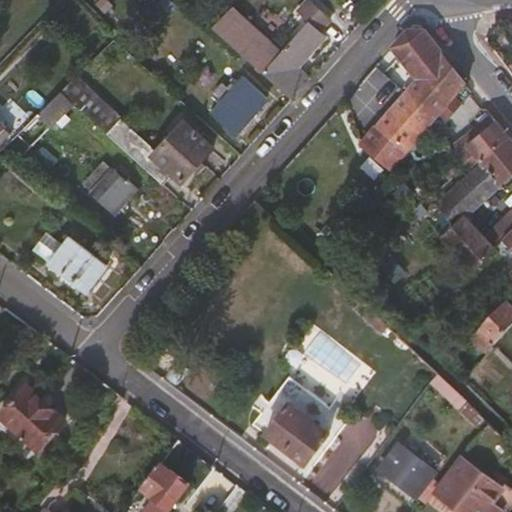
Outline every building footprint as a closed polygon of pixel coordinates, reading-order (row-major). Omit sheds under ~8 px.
[(299,74),(327,42),(321,37),(331,25),(309,5),(299,16),(310,27),(269,74),(252,58),(247,62),(292,103),(310,83),(299,74)] [(467,87),(425,35),(410,35),(394,51),(418,83),(408,95),(439,121),(467,87)] [(76,109),(109,139),(165,190),(176,178),(184,187),(215,153),(186,127),(159,156),(79,83),(64,98),(76,109)] [(236,139),(269,103),(246,83),(234,96),(225,89),(217,97),(226,105),(214,118),(236,139)] [(439,121),(408,95),(364,148),(395,175),(439,121)] [(52,134),(76,109),(64,98),(17,143),(6,156),(13,162),(47,129),(52,134)] [(511,181),(511,144),(496,124),(491,118),(449,151),(471,178),(483,168),(502,191),(511,181)] [(0,160),(6,156),(17,143),(0,126),(0,160)] [(42,146),(31,159),(50,173),(60,159),(42,146)] [(467,221),(502,191),(483,168),(471,178),(438,207),(456,227),(443,240),(475,274),(496,253),(467,221)] [(118,218),(141,193),(131,185),(129,187),(116,174),(95,197),(118,218)] [(511,233),(511,210),(500,223),(499,228),(508,237),(511,233)] [(511,233),(508,237),(503,242),(511,251),(511,233)] [(91,296),(111,269),(74,241),(53,268),(91,296)] [(396,254),(384,265),(397,280),(409,269),(396,254)] [(389,329),(363,303),(356,311),(383,335),(389,329)] [(489,365),(511,339),(511,316),(508,313),(478,345),(483,349),(479,355),(489,365)] [(491,425),(440,378),(433,387),(483,436),(491,425)] [(42,455),(68,425),(31,390),(4,420),(11,426),(11,429),(27,444),(30,443),(42,455)] [(332,437),(323,430),(328,422),(306,405),(300,413),(291,407),(269,437),(310,467),(332,437)] [(495,484),(511,460),(511,446),(491,425),(483,436),(438,495),(459,511),(511,511),(511,490),(508,487),(505,492),(495,484)] [(418,500),(437,474),(402,447),(382,473),(418,500)] [(158,511),(173,511),(189,492),(161,471),(140,498),(158,511)] [(241,511),(250,502),(239,493),(223,511),(241,511)]
